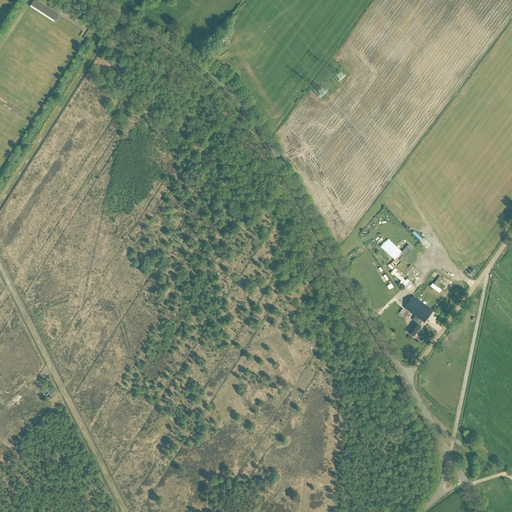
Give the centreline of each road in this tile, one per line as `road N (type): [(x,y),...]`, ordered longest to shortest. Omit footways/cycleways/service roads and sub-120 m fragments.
road 1 (unclassified): [(98,0),(208,70),(258,125),(404,376)]
road 2 (track): [(0,265),(122,511)]
road 3 (unclassified): [(511,233),(404,376)]
